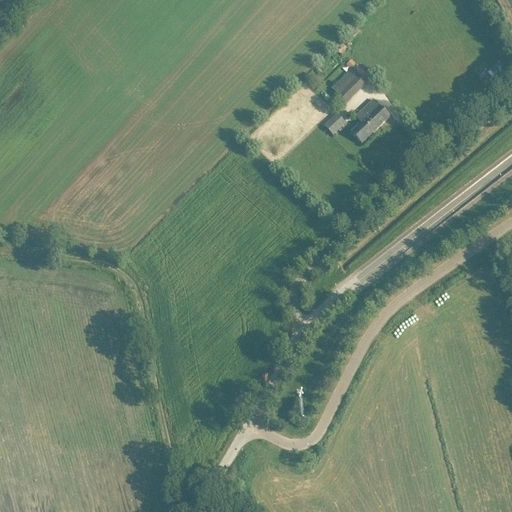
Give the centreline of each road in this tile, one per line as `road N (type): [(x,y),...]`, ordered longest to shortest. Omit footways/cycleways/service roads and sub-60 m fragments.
road 1 (track): [(0,253),(103,264),(124,275),(138,297),(177,476),(203,501)]
road 2 (unclassified): [(511,223),(389,310),(308,443),(290,444),(250,421)]
road 3 (unclassified): [(307,331),(292,302),(307,270),(511,99)]
road 4 (unclassified): [(307,331),(335,298),(511,162)]
road 5 (track): [(356,282),(370,290),(511,194)]
